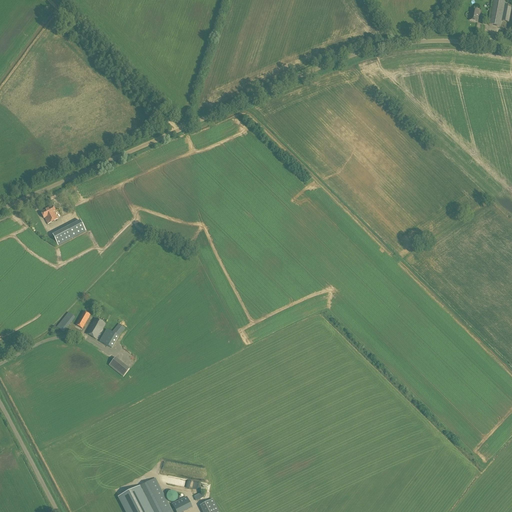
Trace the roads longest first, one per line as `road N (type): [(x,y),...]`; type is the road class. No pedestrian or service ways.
road 1 (unclassified): [(0,210),(358,53),(443,40),(511,49)]
road 2 (track): [(171,133),(48,0)]
road 3 (unclassified): [(58,511),(0,402)]
